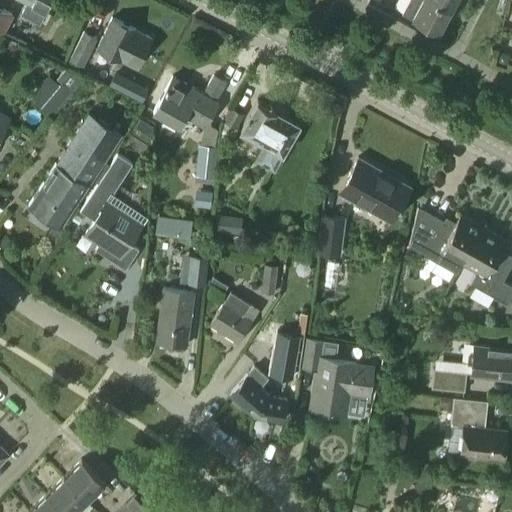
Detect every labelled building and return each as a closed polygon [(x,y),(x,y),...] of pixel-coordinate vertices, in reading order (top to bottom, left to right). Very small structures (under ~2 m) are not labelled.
[(50,0),(21,0),(27,3),(21,14),(39,23),(50,0)] [(450,9),(434,0),(420,0),(411,18),(438,32),(450,9)] [(434,0),(450,9),(454,0),(434,0)] [(0,7),(0,34),(2,35),(13,14),(0,7)] [(121,60),(121,59),(136,67),(150,38),(136,31),(136,30),(112,18),(96,48),(121,60)] [(83,67),(97,38),(83,31),(69,60),(83,67)] [(42,106),(41,107),(52,117),(72,92),(73,93),(84,79),(81,76),(58,63),(50,74),(61,83),(60,84),(47,74),(30,97),(42,106)] [(204,126),(204,125),(217,102),(214,101),(225,82),(213,75),(203,94),(172,77),(152,112),(179,128),(186,116),(204,126)] [(258,99),(240,130),(264,143),(256,159),(273,168),(299,123),(258,99)] [(221,127),(219,139),(224,141),(231,126),(235,128),(243,115),(230,107),(222,121),(224,122),(221,127)] [(0,133),(9,117),(0,112),(0,133)] [(28,206),(60,226),(120,133),(89,112),(28,206)] [(195,175),(195,182),(212,184),(213,177),(214,177),(217,147),(198,145),(197,149),(196,165),(195,175)] [(133,164),(117,154),(79,211),(92,219),(83,233),(98,243),(94,250),(125,270),(139,249),(129,242),(142,222),(108,201),(133,164)] [(358,157),(338,192),(391,222),(411,187),(358,157)] [(417,207),(409,244),(457,272),(462,264),(483,227),(460,214),(453,225),(445,220),(444,222),(417,207)] [(216,213),(214,231),(214,236),(231,239),(232,233),(240,234),(242,217),(216,213)] [(346,217),(321,213),(316,252),(341,256),(346,217)] [(483,227),(462,264),(476,271),(470,282),(507,304),(511,295),(511,284),(503,279),(511,263),(511,261),(498,254),(506,240),(483,227)] [(190,257),(188,282),(204,283),(207,258),(190,257)] [(263,265),(261,292),(280,294),(283,267),(263,265)] [(213,277),(209,284),(216,288),(224,293),(228,286),(213,277)] [(193,292),(163,288),(156,342),(186,346),(193,292)] [(223,304),(210,324),(237,342),(251,321),(251,320),(243,315),(250,304),(231,292),(223,304)] [(355,365),(355,363),(320,358),(322,340),(308,338),(303,368),(317,370),(312,408),(344,413),(347,391),(367,394),(371,367),(355,365)] [(511,347),(473,343),(470,374),(511,378),(511,347)] [(276,347),(271,373),(291,377),(295,350),(276,347)] [(254,366),(246,376),(230,394),(255,416),(283,421),(287,399),(268,395),(259,387),(267,378),(254,366)] [(464,391),(466,372),(433,369),(431,388),(464,391)] [(443,406),(443,410),(451,411),(450,425),(463,426),(460,454),(503,458),(506,429),(476,426),(480,400),(441,395),(439,406),(443,406)] [(0,444),(0,463),(10,454),(0,444)] [(82,459),(64,477),(86,500),(104,482),(82,459)] [(64,477),(46,495),(62,511),(73,511),(86,500),(64,477)] [(62,511),(46,495),(27,511),(62,511)] [(133,495),(115,511),(146,511),(147,511),(133,495)]
